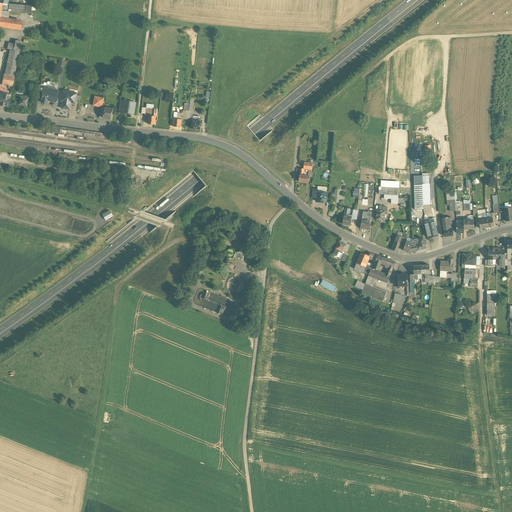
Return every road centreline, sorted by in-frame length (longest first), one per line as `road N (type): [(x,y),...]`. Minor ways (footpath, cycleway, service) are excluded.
road 1 (unclassified): [(511,229),(431,256),(395,258),(331,229),(227,146),(0,117)]
road 2 (trunk): [(0,332),(414,0)]
road 3 (track): [(252,511),(244,441),(264,271),(274,219),(294,199)]
road 4 (track): [(191,241),(178,240),(118,286),(88,511)]
road 5 (track): [(498,495),(244,445)]
road 6 (track): [(382,0),(330,39),(148,24)]
road 7 (track): [(500,511),(480,337)]
road 8 (track): [(150,0),(131,174)]
